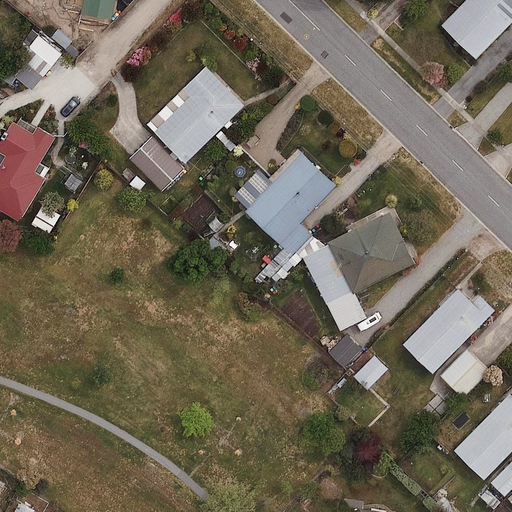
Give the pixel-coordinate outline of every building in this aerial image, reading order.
[(83,0),(85,0),(82,15),(114,21),(117,0),(83,0)] [(511,0),(463,0),(442,21),(475,55),(511,17),(511,0)] [(39,35),(19,59),(44,80),(64,55),(39,35)] [(210,71),(152,128),(188,164),(246,107),(210,71)] [(27,120),(0,164),(0,212),(18,223),(46,177),(35,171),(55,137),(27,120)] [(301,151),(246,210),(285,245),(339,187),(301,151)] [(391,212),(303,256),(340,331),(369,317),(358,295),(417,266),(391,212)] [(461,282),(403,341),(433,371),(492,312),(461,282)] [(330,351),(345,367),(364,350),(349,334),(330,351)] [(489,373),(465,351),(441,378),(464,400),(489,373)] [(376,353),(355,376),(369,391),(375,384),(384,392),(400,375),(376,353)] [(511,394),(510,392),(453,449),(484,479),(511,450),(511,394)] [(511,490),(511,459),(490,483),(505,498),(511,490)] [(0,465),(0,486),(9,471),(0,465)] [(488,489),(480,498),(497,511),(498,511),(506,503),(488,489)] [(47,511),(23,499),(15,511),(47,511)]
